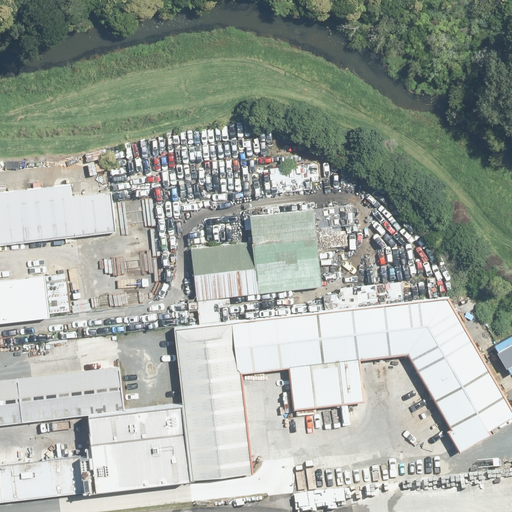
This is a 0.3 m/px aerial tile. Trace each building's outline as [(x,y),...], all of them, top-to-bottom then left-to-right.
[(317,163),(269,168),(272,195),(320,189),(317,163)] [(0,195),(0,247),(110,235),(106,196),(68,200),(67,188),(0,195)] [(185,251),(191,303),(318,289),(309,213),(245,221),(248,244),(185,251)] [(0,326),(48,321),(43,278),(0,283),(0,326)] [(119,409),(77,414),(82,455),(0,465),(0,507),(251,478),(239,376),(283,371),(289,416),(363,407),(358,362),(404,357),(457,447),(508,417),(440,299),(169,331),(177,403),(119,409)] [(119,409),(115,370),(0,383),(0,425),(77,414),(119,409)]
